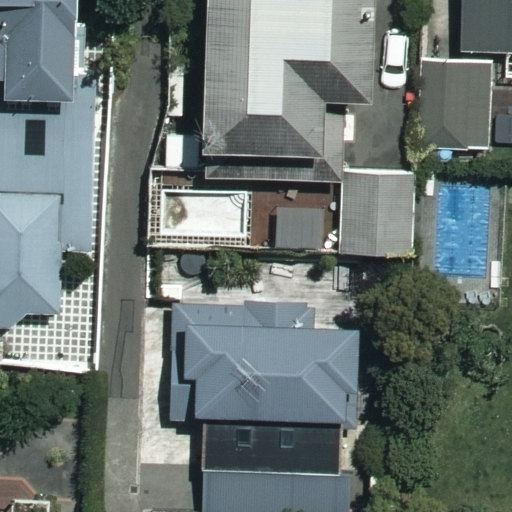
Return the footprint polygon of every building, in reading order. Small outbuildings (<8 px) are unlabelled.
[(0,0),(0,329),(23,330),(23,317),(66,317),(66,251),(98,251),(98,85),(86,85),(87,14),(78,14),(77,0),(0,0)] [(371,0),(206,0),(201,180),(320,184),(323,103),(368,104),(371,0)] [(511,0),(456,0),(456,54),(506,54),(505,81),(511,81),(511,0)] [(496,162),(496,62),(415,62),(416,162),(496,162)] [(413,169),(341,170),(342,258),(414,257),(413,169)] [(340,428),(360,428),(359,312),(157,313),(157,420),(204,420),(204,511),(374,511),(374,474),(340,474),(340,428)]
